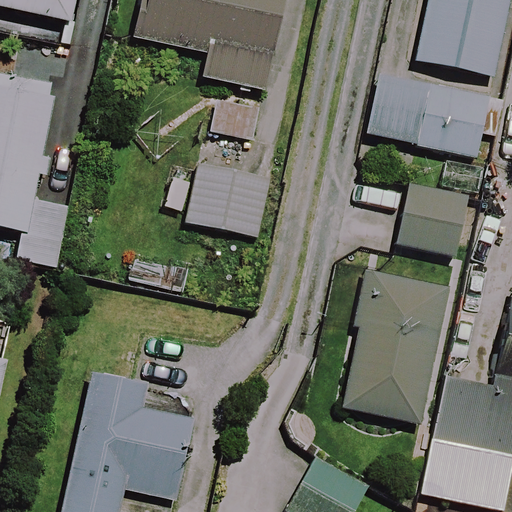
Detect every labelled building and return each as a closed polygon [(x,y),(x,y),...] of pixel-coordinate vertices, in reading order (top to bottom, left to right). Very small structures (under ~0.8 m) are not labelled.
[(75,0),(0,0),(0,11),(69,28),(75,0)] [(288,0),(147,0),(136,42),(208,61),(203,81),(263,97),(288,0)] [(508,0),(429,0),(416,65),(492,81),(508,0)] [(53,92),(0,81),(0,232),(21,237),(16,265),(55,272),(67,212),(32,205),(53,92)] [(485,105),(379,83),(367,139),(472,162),(485,105)] [(259,115),(214,106),(208,136),(253,145),(259,115)] [(265,174),(198,163),(187,230),(255,241),(265,174)] [(466,202),(404,190),(393,249),(455,261),(466,202)] [(450,295),(369,278),(340,411),(420,429),(450,295)] [(479,511),(502,511),(511,474),(511,315),(493,394),(447,382),(419,497),(479,511)] [(161,395),(88,381),(63,511),(117,511),(121,494),(176,505),(191,425),(156,418),(161,395)] [(353,511),(366,488),(316,463),(291,511),(353,511)]
